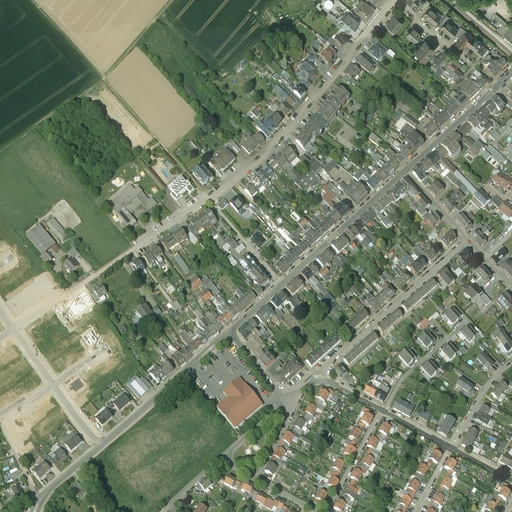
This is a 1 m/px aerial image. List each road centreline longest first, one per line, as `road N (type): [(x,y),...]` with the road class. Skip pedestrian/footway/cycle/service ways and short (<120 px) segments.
road 1 (residential): [(396,0),(267,151),(206,197)]
road 2 (track): [(30,0),(206,197)]
road 3 (track): [(0,152),(103,79),(173,0)]
road 4 (residential): [(466,239),(317,374)]
road 5 (tertiary): [(231,332),(99,446)]
road 6 (tertiary): [(405,171),(282,284)]
road 7 (residential): [(99,446),(13,328)]
road 8 (residential): [(125,253),(13,328)]
road 9 (residential): [(396,0),(496,85)]
road 10 (residential): [(384,409),(400,380),(467,321)]
